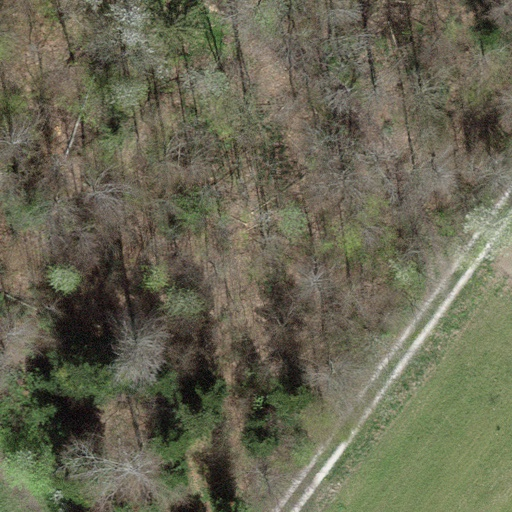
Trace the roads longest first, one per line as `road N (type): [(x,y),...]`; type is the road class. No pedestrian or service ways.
road 1 (track): [(284,511),(511,200)]
road 2 (track): [(453,280),(425,218),(356,120),(237,0)]
